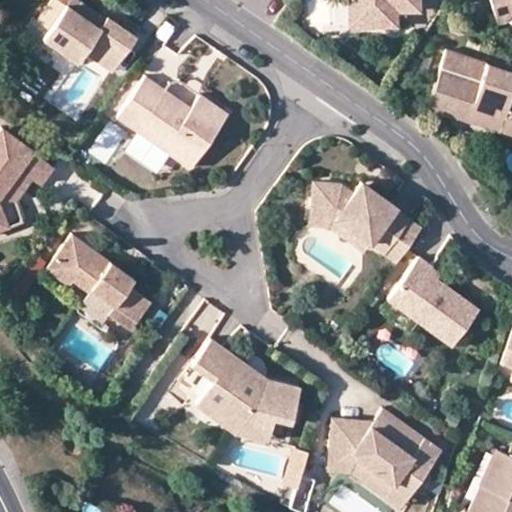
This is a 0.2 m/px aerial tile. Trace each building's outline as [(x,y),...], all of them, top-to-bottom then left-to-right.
[(74,9),(65,3),(42,36),(76,60),(83,50),(111,69),(134,34),(107,15),(99,26),(94,23),(100,14),(80,0),(74,9)] [(347,0),(347,24),(360,24),(360,0),(347,0)] [(360,0),(360,24),(395,25),(396,10),(418,11),(418,0),(360,0)] [(511,0),(489,0),(495,18),(506,16),(511,8),(511,0)] [(445,47),(438,66),(476,79),(484,60),(445,47)] [(444,103),(442,109),(463,117),(464,114),(469,100),(477,103),(475,109),(497,117),(499,113),(511,118),(511,121),(509,130),(511,131),(511,97),(505,96),(511,76),(511,69),(484,60),(476,79),(438,66),(426,98),(444,103)] [(164,88),(144,74),(115,115),(135,130),(140,123),(156,134),(154,137),(170,148),(168,152),(189,166),(226,112),(199,92),(189,108),(163,90),(164,88)] [(424,103),(442,109),(444,103),(426,98),(424,103)] [(464,114),(509,130),(511,121),(511,118),(499,113),(497,117),(475,109),(477,103),(469,100),(464,114)] [(0,195),(19,169),(31,177),(40,184),(53,166),(32,151),(32,150),(1,127),(0,128),(0,229),(8,226),(0,205),(0,195)] [(0,199),(14,201),(31,177),(19,169),(0,195),(0,199)] [(395,204),(371,188),(368,193),(357,185),(352,191),(341,183),(313,180),(311,205),(331,207),(330,213),(368,241),(384,252),(408,217),(393,206),(395,204)] [(360,180),(357,185),(368,193),(371,188),(360,180)] [(363,248),(368,241),(330,213),(331,207),(311,205),(309,223),(329,224),(363,248)] [(100,259),(103,255),(71,233),(46,268),(68,284),(72,279),(88,290),(90,287),(112,303),(106,311),(129,328),(150,299),(128,283),(132,277),(109,260),(106,264),(100,259)] [(109,260),(103,255),(100,259),(106,264),(109,260)] [(428,271),(431,267),(432,265),(418,255),(387,298),(451,344),(478,307),(436,277),(428,271)] [(439,272),(431,267),(428,271),(436,277),(439,272)] [(224,417),(269,428),(273,415),(290,420),(299,385),(266,376),(254,373),(247,368),(250,364),(210,336),(191,362),(213,377),(195,401),(214,415),(217,412),(224,417)] [(266,376),(250,364),(247,368),(254,373),(266,376)] [(372,466),(408,492),(440,448),(385,408),(375,422),(333,420),(331,453),(347,454),(347,465),(372,466)] [(267,438),(269,428),(224,417),(217,412),(214,415),(235,430),(267,438)] [(472,480),(478,482),(494,447),(488,444),(472,480)] [(297,485),(307,450),(296,446),(286,481),(297,485)] [(494,447),(478,482),(466,510),(470,511),(511,511),(511,454),(504,451),(494,447)] [(347,465),(347,454),(331,453),(330,470),(352,471),(399,505),(408,492),(372,466),(347,465)]
